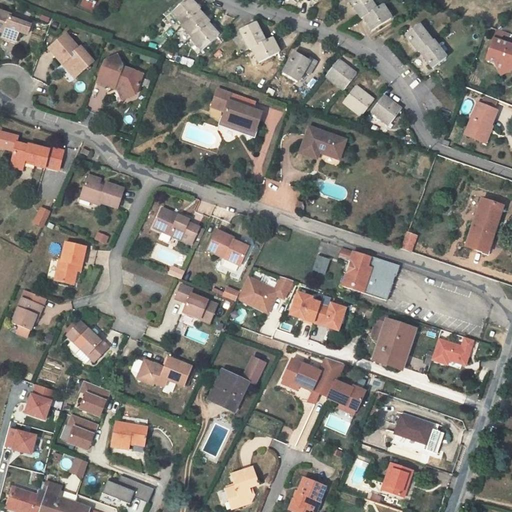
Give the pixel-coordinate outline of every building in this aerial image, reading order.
[(371,11),(365,0),(347,0),(346,1),(356,20),(361,18),(367,31),(384,22),(376,8),(371,11)] [(196,13),(186,1),(171,14),(182,26),(181,27),(191,39),(190,40),(200,52),(215,39),(204,27),(205,26),(194,14),(196,13)] [(15,18),(0,13),(0,34),(8,37),(6,41),(19,46),(23,35),(31,38),(35,29),(13,22),(15,18)] [(36,25),(15,18),(13,22),(35,29),(36,25)] [(262,41),(250,21),(233,31),(245,52),(248,50),(257,66),(276,55),(266,39),(262,41)] [(427,47),(419,31),(406,38),(415,54),(416,53),(424,69),(437,62),(429,47),(427,47)] [(511,44),(494,37),(487,58),(496,62),(502,74),(511,68),(511,44)] [(52,56),(67,72),(74,66),(77,70),(74,72),(82,81),(97,67),(84,53),(82,54),(70,40),(52,56)] [(305,64),(291,55),(281,71),(294,80),(301,70),(308,73),(314,63),(308,59),(305,64)] [(106,87),(123,93),(125,89),(131,90),(137,104),(145,101),(152,82),(131,73),(131,72),(127,61),(113,66),(106,87)] [(353,77),(337,62),(326,76),(342,90),(353,77)] [(78,83),(82,81),(74,72),(77,70),(74,66),(67,72),(78,83)] [(131,106),(137,104),(131,90),(125,89),(123,93),(128,95),(131,106)] [(232,94),(218,89),(212,107),(226,112),(222,122),(254,134),(262,113),(253,110),(229,102),(232,94)] [(370,103),(354,89),(343,103),(359,117),(370,103)] [(256,101),(232,93),(232,94),(229,102),(253,110),(256,101)] [(398,113),(381,99),(370,113),(386,127),(398,113)] [(495,111),(474,102),(461,136),(478,143),(485,126),(489,127),(495,111)] [(481,144),(489,127),(485,126),(478,143),(481,144)] [(342,142),(304,129),(296,155),(312,161),(315,155),(335,162),(342,142)] [(0,148),(13,152),(10,162),(13,166),(18,168),(22,165),(23,163),(34,166),(33,168),(45,171),(45,169),(58,172),(63,152),(48,149),(47,151),(27,146),(27,147),(15,144),(17,138),(0,133),(0,148)] [(21,171),(22,165),(18,168),(13,166),(10,162),(9,168),(21,171)] [(83,173),(77,191),(87,195),(86,199),(94,202),(95,201),(112,206),(118,187),(101,181),(100,186),(94,183),(96,177),(83,173)] [(319,190),(314,188),(312,193),(313,195),(319,197),(320,193),(319,190)] [(75,196),(86,199),(87,195),(77,191),(75,196)] [(479,202),(463,249),(484,256),(500,209),(479,202)] [(36,209),(33,215),(41,219),(44,214),(36,209)] [(190,221),(163,209),(154,228),(191,245),(200,227),(189,223),(190,221)] [(36,227),(41,219),(33,215),(28,223),(36,227)] [(233,238),(216,230),(206,250),(238,266),(247,248),(232,240),(233,238)] [(400,248),(411,252),(417,235),(406,231),(400,248)] [(232,240),(247,248),(248,246),(233,238),(232,240)] [(84,251),(64,246),(60,265),(57,264),(53,284),(72,288),(74,275),(76,269),(80,269),(84,251)] [(353,252),(341,248),(338,255),(347,259),(350,260),(349,264),(345,273),(341,284),(385,301),(394,276),(395,276),(398,266),(353,250),(353,252)] [(315,255),(312,271),(324,274),(328,258),(315,255)] [(275,291),(249,276),(238,298),(252,306),(255,302),(270,310),(277,297),(284,301),(294,283),(282,278),(275,291)] [(192,290),(179,285),(173,299),(184,304),(181,313),(208,324),(215,306),(190,294),(192,290)] [(236,294),(223,288),(220,297),(232,302),(236,294)] [(313,322),(321,302),(311,299),(312,296),(298,291),(290,313),(313,322)] [(43,302),(22,292),(8,325),(16,329),(25,333),(26,333),(30,324),(33,318),(35,319),(43,302)] [(255,302),(252,306),(268,314),(270,310),(255,302)] [(321,302),(313,322),(337,331),(345,309),(331,304),(330,306),(321,302)] [(372,336),(381,339),(387,322),(414,331),(413,333),(417,334),(419,327),(379,314),(372,336)] [(103,340),(102,341),(96,336),(99,333),(99,332),(96,328),(94,328),(92,331),(81,321),(67,336),(82,350),(78,354),(87,363),(91,359),(94,362),(110,346),(103,340)] [(402,367),(404,362),(413,333),(414,331),(387,322),(381,339),(377,352),(375,358),(402,367)] [(22,339),(25,333),(16,329),(13,335),(22,339)] [(460,349),(437,340),(429,360),(445,366),(446,361),(463,368),(472,343),(463,340),(460,349)] [(224,370),(211,395),(237,408),(249,383),(254,385),(265,362),(253,356),(242,379),(224,370)] [(310,390),(318,393),(329,371),(333,361),(325,358),(318,372),(290,360),(280,379),(296,386),(310,391),(310,390)] [(162,368),(157,366),(156,370),(151,368),(153,365),(142,360),(136,374),(141,382),(151,386),(152,384),(161,389),(165,381),(180,387),(188,369),(166,359),(162,368)] [(342,364),(333,361),(329,371),(318,393),(326,396),(325,397),(338,403),(354,409),(364,390),(351,385),(350,387),(334,381),(342,364)] [(295,390),(296,386),(280,379),(278,384),(295,390)] [(100,417),(110,392),(84,382),(80,392),(86,395),(80,409),(100,417)] [(52,400),(50,400),(53,391),(35,385),(32,393),(31,393),(24,413),(46,420),(52,400)] [(312,404),(318,393),(310,390),(310,391),(304,401),(312,404)] [(235,412),(237,408),(211,395),(209,399),(235,412)] [(338,403),(336,407),(352,413),(354,409),(338,403)] [(431,424),(402,414),(396,431),(425,440),(422,447),(436,452),(443,430),(431,426),(431,424)] [(88,450),(98,425),(72,415),(67,425),(73,428),(68,442),(88,450)] [(113,426),(109,450),(127,453),(128,447),(143,449),(146,431),(113,426)] [(17,430),(17,431),(9,429),(5,446),(13,448),(13,450),(31,454),(36,435),(17,430)] [(82,476),(87,463),(76,458),(71,472),(82,476)] [(409,472),(389,465),(379,489),(399,497),(409,472)] [(251,466),(230,474),(234,485),(225,488),(229,501),(233,500),(235,507),(251,502),(253,499),(248,487),(251,485),(257,483),(251,466)] [(148,502),(153,489),(121,476),(118,485),(108,481),(103,493),(129,503),(132,496),(148,502)] [(47,481),(45,491),(40,511),(55,511),(61,497),(54,495),(58,484),(47,481)] [(293,496),(291,501),(294,511),(314,511),(317,507),(315,506),(321,491),(301,483),(295,497),(293,496)] [(13,488),(7,508),(18,511),(28,511),(33,495),(34,494),(13,488)] [(40,511),(45,491),(39,490),(37,496),(33,495),(28,511),(40,511)] [(63,497),(61,497),(55,511),(88,511),(90,509),(91,506),(63,497)] [(286,511),(294,511),(291,501),(286,511)]
